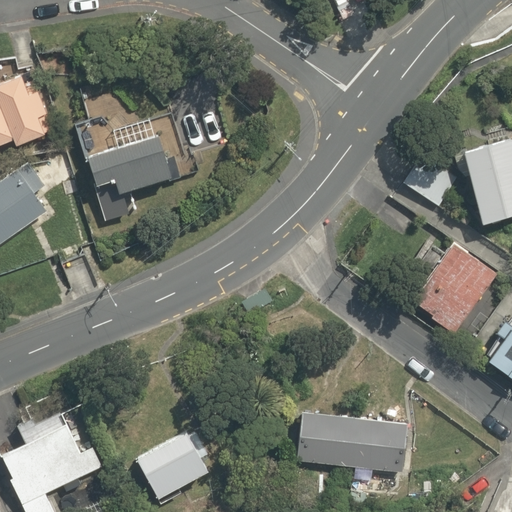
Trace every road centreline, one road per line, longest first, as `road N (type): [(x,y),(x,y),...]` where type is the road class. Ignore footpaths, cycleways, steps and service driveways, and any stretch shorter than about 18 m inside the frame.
road 1 (tertiary): [(381,104),(272,239),(232,266),(0,366)]
road 2 (residential): [(207,0),(381,104)]
road 3 (tertiary): [(469,0),(381,104)]
